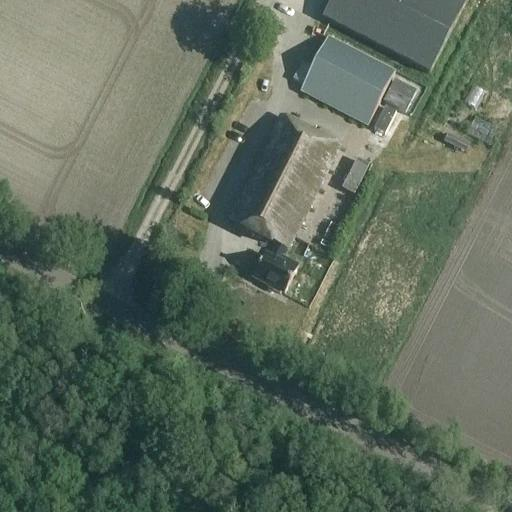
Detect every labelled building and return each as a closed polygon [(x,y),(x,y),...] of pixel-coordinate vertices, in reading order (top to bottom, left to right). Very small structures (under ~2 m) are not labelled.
[(329,0),(321,17),(428,73),(465,0),(329,0)] [(394,77),(327,41),(300,93),(368,129),(394,77)] [(393,83),(382,104),(404,115),(415,94),(393,83)] [(441,113),(449,94),(436,89),(429,108),(441,113)] [(287,253),(339,150),(281,120),(229,221),(278,247),(271,261),(265,257),(253,282),(284,298),(298,269),(284,261),(288,253),(287,253)] [(447,136),(443,144),(465,155),(469,146),(447,136)] [(330,225),(325,235),(332,239),(338,229),(330,225)] [(321,242),(319,247),(327,251),(332,239),(325,235),(322,242),(321,242)]
